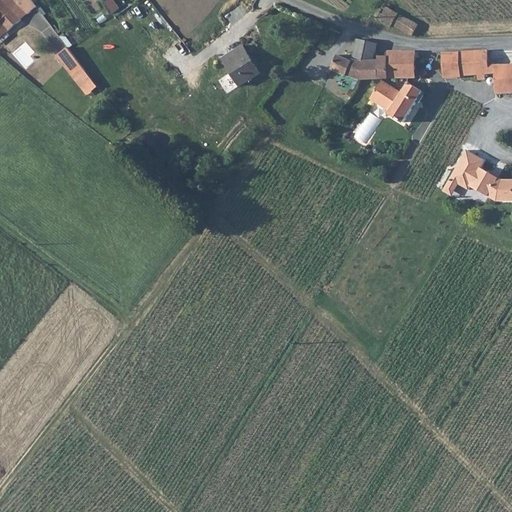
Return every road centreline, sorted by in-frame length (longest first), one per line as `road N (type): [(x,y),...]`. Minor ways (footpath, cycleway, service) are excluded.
road 1 (track): [(0,489),(270,141),(511,245)]
road 2 (unclassified): [(289,0),(415,45),(511,43)]
